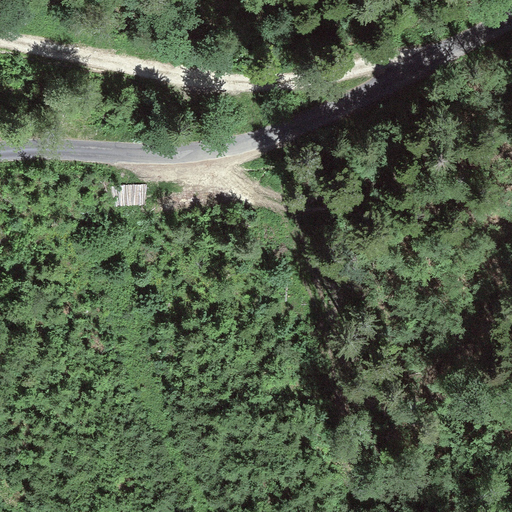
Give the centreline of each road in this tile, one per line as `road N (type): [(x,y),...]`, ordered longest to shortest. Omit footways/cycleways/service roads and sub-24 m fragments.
road 1 (unclassified): [(511,20),(246,145),(176,154),(0,153)]
road 2 (track): [(447,49),(263,82),(181,76),(0,38)]
